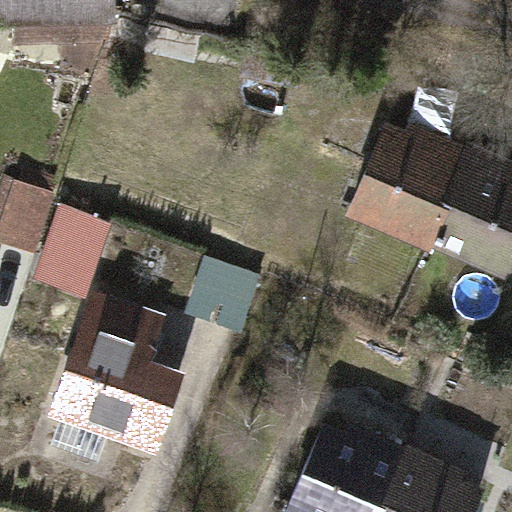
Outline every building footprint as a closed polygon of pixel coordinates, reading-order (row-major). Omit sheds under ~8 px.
[(114,0),(0,0),(0,32),(116,30),(114,0)] [(401,115),(366,191),(511,255),(511,164),(425,126),(401,115)] [(0,216),(0,241),(39,258),(64,199),(16,179),(0,216)] [(212,261),(200,322),(256,333),(268,272),(212,261)] [(166,314),(91,288),(48,411),(161,450),(191,366),(152,353),(166,314)] [(473,511),(491,469),(333,406),(291,511),(290,511),(473,511)]
